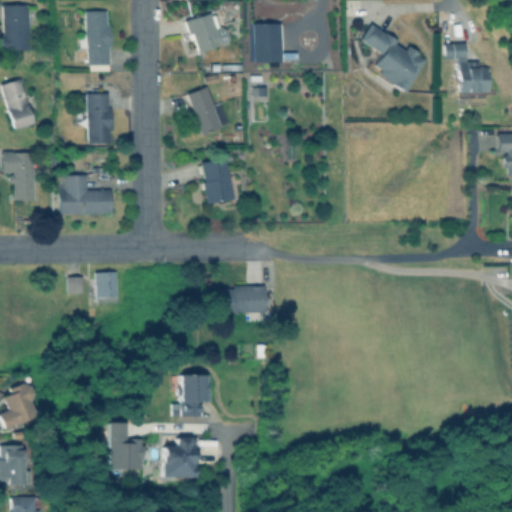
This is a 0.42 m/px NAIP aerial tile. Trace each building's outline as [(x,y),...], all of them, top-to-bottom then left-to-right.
[(0,1),(23,1),(24,47),(0,47),(0,1)] [(103,7),(103,22),(105,22),(106,44),(103,44),(104,62),(102,62),(102,69),(82,70),(82,62),(81,62),(80,45),(74,45),(73,30),(80,30),(80,8),(103,7)] [(206,11),(210,27),(216,25),(222,28),(224,37),(221,42),(191,49),(186,32),(183,33),(179,18),(206,11)] [(246,61),(246,22),(275,22),(274,62),(246,61)] [(365,22),(380,31),(381,30),(393,38),(391,42),(401,49),(404,44),(415,51),(413,54),(420,58),(398,91),(361,66),(365,60),(367,61),(368,58),(370,59),(375,52),(354,38),(365,22)] [(485,67),(485,89),(481,89),(481,96),(455,96),(455,91),(453,91),(453,57),(439,57),(439,41),(461,41),(461,59),(473,59),(473,61),(481,61),(481,65),(482,65),(482,67),(485,67)] [(214,78),(200,80),(199,74),(213,71),(214,78)] [(27,120),(7,127),(1,107),(3,107),(0,97),(0,80),(15,76),(23,103),(22,103),(27,120)] [(201,83),(209,103),(216,101),(223,120),(216,123),(216,124),(195,132),(179,91),(201,83)] [(262,93),(247,94),(247,85),(261,85),(262,93)] [(103,90),(103,105),(106,105),(106,128),(104,128),(104,140),(81,140),(81,101),(77,101),(77,92),(81,92),(81,90),(103,90)] [(511,175),(510,175),(510,173),(503,173),(503,165),(500,165),(500,163),(499,163),(498,153),(500,153),(500,151),(503,151),(503,149),(494,149),(493,131),(511,130),(511,175)] [(29,149),(29,197),(8,197),(8,180),(5,181),(4,172),(9,172),(9,169),(0,169),(0,149),(8,149),(8,150),(29,149)] [(221,156),(224,174),(231,173),(234,194),(234,201),(227,202),(226,196),(200,200),(196,179),(199,179),(195,160),(221,156)] [(80,171),(80,187),(105,187),(105,211),(51,212),(50,174),(59,173),(59,172),(80,171)] [(111,269),(111,294),(91,294),(90,284),(87,284),(87,276),(90,276),(90,269),(111,269)] [(78,275),(77,291),(61,290),(62,274),(78,275)] [(259,283),(259,309),(256,309),(256,318),(237,318),(237,310),(209,310),(209,286),(227,286),(227,283),(259,283)] [(264,353),(252,353),(252,343),(264,342),(264,353)] [(205,371),(205,399),(194,399),(194,414),(166,414),(166,401),(174,401),(173,372),(205,371)] [(31,412),(0,426),(0,408),(3,407),(0,399),(0,394),(6,391),(4,386),(17,380),(15,376),(24,372),(28,383),(25,384),(28,391),(25,399),(31,412)] [(122,422),(106,421),(104,475),(119,475),(119,469),(137,469),(138,437),(122,437),(122,422)] [(190,435),(190,444),(192,444),(192,461),(188,461),(188,464),(189,464),(189,474),(156,474),(156,444),(169,444),(169,435),(190,435)] [(0,442),(14,442),(14,458),(15,458),(15,468),(23,468),(23,482),(0,482),(0,442)] [(36,495),(36,509),(33,509),(33,511),(5,511),(5,494),(29,494),(29,495),(36,495)]
